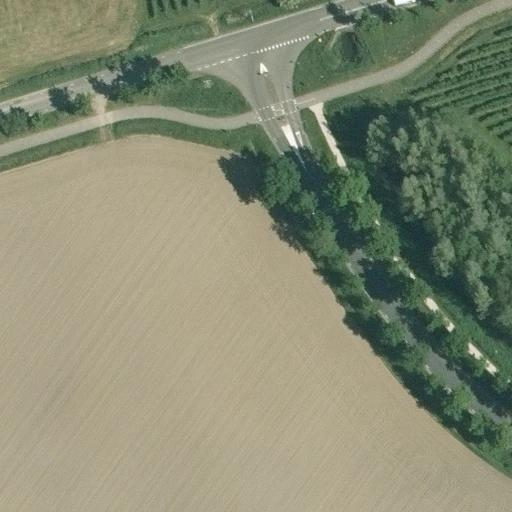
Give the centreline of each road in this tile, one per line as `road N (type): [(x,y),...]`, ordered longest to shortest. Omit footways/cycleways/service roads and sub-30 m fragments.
road 1 (tertiary): [(511,429),(468,393),(387,301),(309,178)]
road 2 (tertiary): [(0,116),(238,45)]
road 3 (tertiary): [(238,45),(277,135),(309,178)]
road 4 (tertiary): [(309,178),(264,37)]
road 5 (tertiary): [(264,37),(388,0)]
